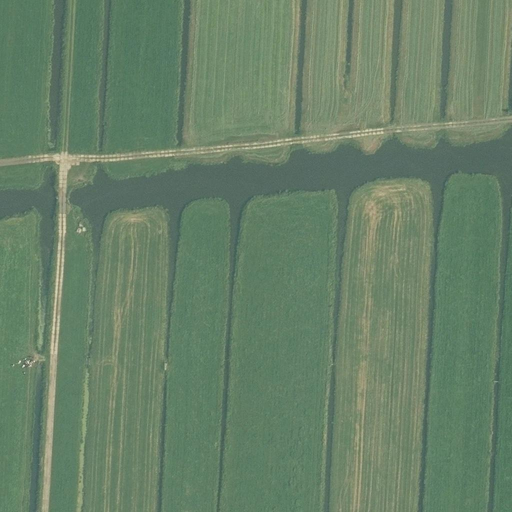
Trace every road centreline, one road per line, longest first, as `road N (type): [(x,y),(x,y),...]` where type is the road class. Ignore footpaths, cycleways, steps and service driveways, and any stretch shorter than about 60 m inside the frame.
road 1 (track): [(0,163),(511,119)]
road 2 (track): [(43,511),(71,0)]
